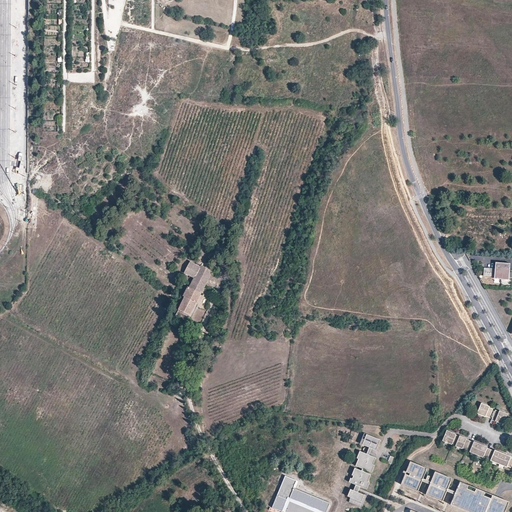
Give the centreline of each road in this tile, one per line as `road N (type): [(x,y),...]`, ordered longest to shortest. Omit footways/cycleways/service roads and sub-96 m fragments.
road 1 (residential): [(386,0),(409,171),(511,369)]
road 2 (track): [(214,305),(186,374),(188,395),(245,511)]
